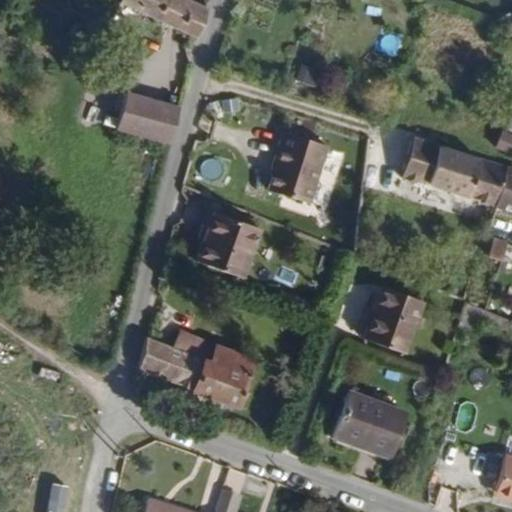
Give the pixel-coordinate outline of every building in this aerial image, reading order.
[(189,0),(122,0),(192,37),(200,5),(189,0)] [(164,148),(173,112),(122,94),(110,130),(164,148)] [(283,129),(265,187),(311,201),(330,144),(283,129)] [(494,206),(508,167),(416,134),(402,172),(494,206)] [(511,212),(511,168),(508,167),(494,206),(511,212)] [(242,264),(258,219),(215,202),(199,247),(242,264)] [(488,248),(494,232),(485,228),(475,224),(467,239),(488,248)] [(501,254),(508,238),(494,232),(488,248),(501,254)] [(395,347),(413,298),(374,283),(355,332),(395,347)] [(194,350),(204,328),(177,317),(167,338),(194,350)] [(167,338),(141,326),(132,359),(140,362),(233,399),(253,350),(204,328),(194,350),(167,338)] [(379,450),(396,406),(342,385),(324,428),(379,450)] [(511,456),(501,454),(491,490),(511,495),(511,456)] [(218,511),(234,511),(240,496),(222,490),(215,511),(218,511)] [(511,495),(491,490),(478,493),(511,500),(511,495)] [(192,511),(145,495),(139,511),(192,511)]
